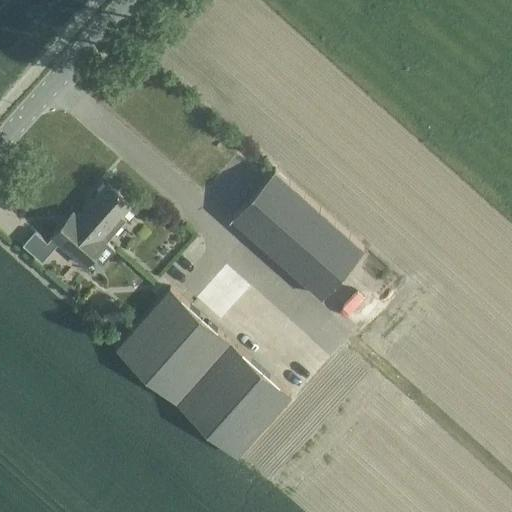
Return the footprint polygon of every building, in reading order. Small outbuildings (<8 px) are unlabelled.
[(276,166),(273,169),(232,215),(322,295),(366,245),(276,166)] [(107,182),(78,215),(102,236),(131,204),(107,182)] [(102,236),(78,215),(73,210),(53,233),(53,234),(48,240),(35,229),(23,243),(43,260),(60,240),(86,263),(106,240),(102,236)] [(239,454),(293,394),(171,285),(118,345),(239,454)] [(113,322),(123,311),(113,302),(103,313),(113,322)]
